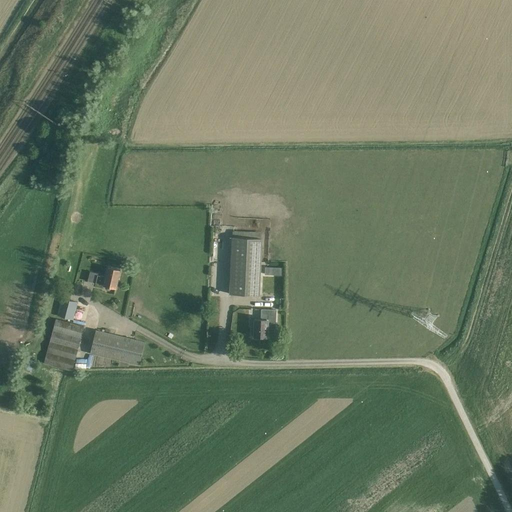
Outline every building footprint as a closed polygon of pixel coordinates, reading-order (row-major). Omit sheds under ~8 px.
[(262,239),(261,238),(261,233),(235,231),(234,237),(233,237),(230,294),(259,295),(262,239)] [(98,274),(91,272),(89,278),(97,280),(96,283),(104,285),(117,288),(121,270),(108,267),(106,277),(98,275),(98,274)] [(64,299),(60,316),(73,320),(78,302),(64,299)] [(276,310),(262,309),(261,319),(255,319),(254,336),(268,337),(269,328),(276,328),(276,310)] [(72,370),(84,326),(56,319),(44,363),(72,370)] [(96,330),(90,354),(139,365),(145,342),(96,330)]
